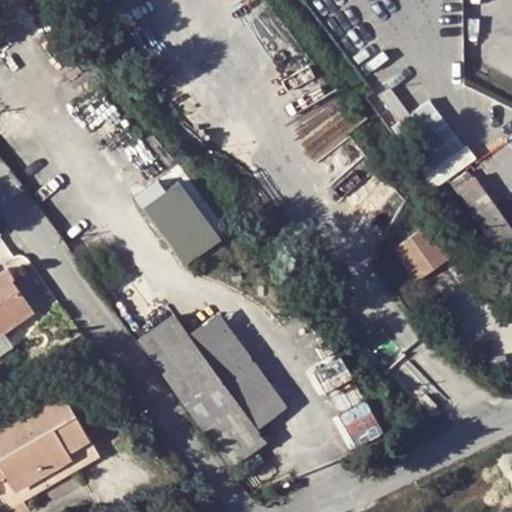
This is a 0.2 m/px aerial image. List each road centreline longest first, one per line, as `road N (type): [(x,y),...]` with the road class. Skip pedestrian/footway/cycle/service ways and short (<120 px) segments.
road 1 (unknown): [(338,504),(286,355),(240,303),(170,273),(133,242),(83,163),(0,72)]
road 2 (unknown): [(497,425),(371,293),(205,0)]
road 3 (unclassified): [(263,511),(226,485),(0,180)]
road 4 (unclassified): [(511,417),(386,487),(315,511)]
road 5 (unknown): [(429,0),(430,51),(449,105),(511,155)]
